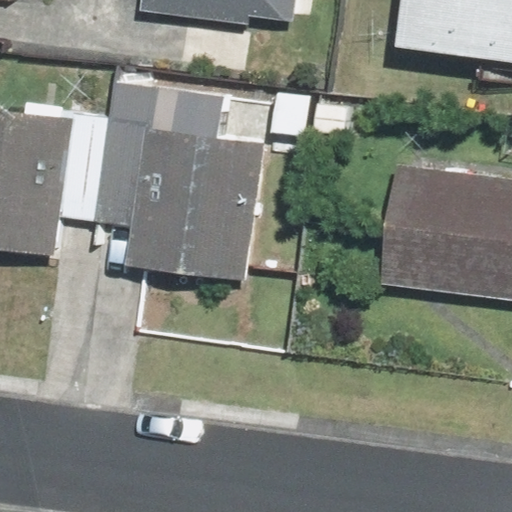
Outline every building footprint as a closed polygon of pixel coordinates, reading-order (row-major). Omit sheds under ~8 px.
[(145,0),(144,15),(312,24),(313,0),(145,0)] [(511,60),(511,0),(398,0),(392,45),(511,60)] [(126,220),(120,269),(251,287),(276,109),(118,87),(100,216),(126,220)] [(0,250),(55,258),(60,217),(95,221),(107,120),(73,115),(0,106),(0,250)] [(511,173),(391,169),(387,292),(511,296),(511,173)]
